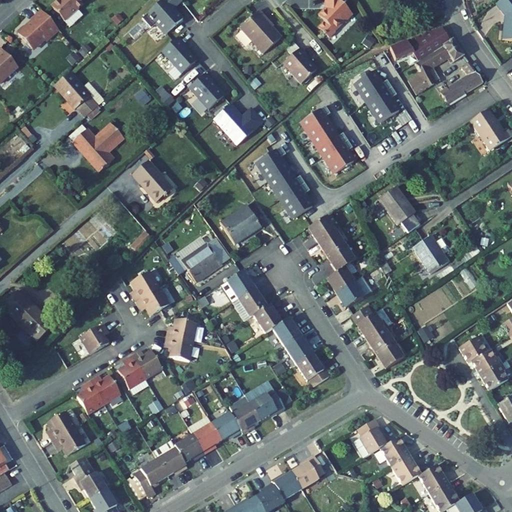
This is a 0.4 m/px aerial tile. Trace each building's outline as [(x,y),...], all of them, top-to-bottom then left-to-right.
[(83,6),(77,0),(59,0),(56,3),(51,8),(64,22),(78,10),(83,6)] [(183,4),(179,0),(166,0),(143,21),(152,31),(156,26),(166,37),(184,21),(174,11),(183,4)] [(340,3),(340,0),(326,0),(327,10),(319,18),(325,23),(319,29),(329,39),(335,33),(333,31),(343,21),(345,23),(353,16),(340,3)] [(418,0),(425,16),(434,12),(429,0),(418,0)] [(511,0),(497,10),(506,23),(502,46),(511,47),(511,0)] [(78,10),(64,22),(69,28),(83,16),(78,10)] [(59,32),(42,12),(31,21),(33,24),(28,27),(18,35),(29,48),(35,49),(44,41),(48,42),(59,32)] [(282,40),(260,12),(240,30),(263,56),(282,40)] [(407,42),(389,50),(395,62),(413,55),(417,63),(449,43),(441,30),(407,42)] [(186,48),(178,39),(162,53),(182,75),(197,62),(185,49),(186,48)] [(453,64),(463,58),(452,41),(449,43),(417,63),(414,65),(420,75),(408,82),(418,99),(436,87),(426,71),(449,57),(453,64)] [(0,84),(18,69),(0,49),(0,84)] [(306,58),(300,50),(283,65),(301,86),(317,72),(311,65),(308,65),(304,60),(306,58)] [(441,95),(449,108),(466,97),(465,95),(483,84),(468,64),(461,68),(465,73),(468,77),(448,90),(441,95)] [(372,72),(353,85),(380,124),(398,112),(390,99),(395,96),(390,89),(385,81),(380,85),(372,72)] [(75,111),(76,110),(84,119),(104,102),(88,83),(83,88),(69,73),(54,87),(75,111)] [(465,73),(452,81),(443,83),(448,90),(468,77),(465,73)] [(204,75),(189,89),(208,111),(224,97),(204,75)] [(230,106),(213,121),(236,147),(262,124),(250,110),(241,118),(230,106)] [(324,107),(300,123),(334,175),(353,162),(346,152),(351,149),(347,142),(342,134),(336,138),(324,119),(329,115),(324,107)] [(503,133),(488,110),(469,122),(490,152),(511,138),(507,131),(503,133)] [(117,123),(113,127),(122,138),(127,134),(117,123)] [(111,124),(95,139),(87,130),(85,132),(73,142),(72,143),(78,149),(79,148),(84,153),(82,155),(99,173),(114,160),(108,154),(124,139),(122,138),(113,127),(111,124)] [(83,130),(72,140),(73,142),(85,132),(83,130)] [(441,150),(448,146),(444,141),(438,145),(441,150)] [(285,156),(280,148),(256,164),(294,220),(312,208),(304,196),(309,192),(299,178),(294,181),(280,160),(285,156)] [(144,153),(151,161),(154,158),(148,150),(144,153)] [(132,176),(156,204),(172,190),(147,163),(132,176)] [(415,214),(396,188),(378,201),(397,227),(401,224),(408,234),(415,229),(407,219),(415,214)] [(234,246),(261,229),(246,206),(220,224),(234,246)] [(79,228),(88,237),(86,239),(94,248),(111,232),(94,214),(79,228)] [(307,230),(317,244),(338,231),(333,225),(331,226),(326,218),(307,230)] [(144,231),(130,248),(138,255),(152,240),(144,231)] [(317,244),(327,259),(345,248),(339,239),(342,237),(338,231),(317,244)] [(413,249),(430,276),(448,264),(431,237),(413,249)] [(485,246),(480,237),(475,239),(481,249),(485,246)] [(216,238),(207,244),(222,266),(231,260),(216,238)] [(196,285),(222,266),(207,244),(181,262),(176,256),(168,262),(178,277),(187,271),(196,285)] [(350,265),(357,261),(353,254),(350,256),(345,248),(327,259),(336,274),(350,265)] [(335,295),(356,282),(352,276),(356,273),(350,265),(336,274),(326,280),(335,295)] [(460,273),(472,291),(478,286),(467,268),(460,273)] [(226,283),(238,301),(257,289),(252,280),(249,282),(243,272),(226,283)] [(136,304),(160,290),(149,273),(130,285),(136,295),(132,298),(136,304)] [(356,282),(335,295),(345,310),(371,293),(361,279),(356,282)] [(174,300),(166,288),(162,291),(170,303),(174,300)] [(238,301),(250,319),(253,317),(266,309),(260,299),(263,297),(257,289),(238,301)] [(170,306),(160,290),(136,304),(140,309),(143,307),(150,318),(170,306)] [(7,314),(37,343),(51,327),(38,315),(40,313),(23,297),(22,298),(16,292),(0,309),(0,312),(4,317),(7,314)] [(253,317),(265,335),(272,331),(288,320),(282,311),(275,316),(269,307),(266,309),(253,317)] [(351,318),(366,341),(387,328),(392,324),(383,311),(373,317),(366,308),(351,318)] [(506,331),(511,327),(511,318),(502,325),(506,331)] [(166,338),(193,344),(197,325),(175,320),(171,333),(167,331),(166,338)] [(272,331),(284,349),(303,336),(297,328),(295,329),(288,320),(272,331)] [(90,357),(109,344),(102,334),(107,331),(103,325),(79,340),(90,357)] [(366,341),(376,356),(394,344),(388,336),(391,334),(387,328),(366,341)] [(284,349),(296,367),(312,356),(306,346),(308,345),(303,336),(284,349)] [(468,365),(471,363),(487,353),(482,345),(484,344),(480,337),(459,350),(468,365)] [(167,359),(190,363),(193,344),(166,338),(165,345),(170,346),(167,359)] [(394,344),(376,356),(385,371),(406,358),(401,351),(399,353),(394,344)] [(228,350),(231,356),(237,352),(233,346),(228,350)] [(132,357),(146,381),(163,371),(151,352),(140,358),(137,353),(132,357)] [(471,363),(480,378),(501,366),(497,358),(495,360),(490,352),(487,353),(471,363)] [(296,367),(306,383),(309,382),(313,389),(330,378),(325,370),(323,372),(312,356),(296,367)] [(129,391),(146,381),(132,357),(126,361),(128,365),(118,371),(129,391)] [(489,393),(508,382),(503,373),(505,372),(501,366),(480,378),(489,393)] [(121,396),(110,376),(98,383),(95,379),(90,382),(104,406),(121,396)] [(186,396),(197,389),(191,380),(180,387),(186,396)] [(268,381),(261,386),(267,395),(267,397),(275,392),(268,381)] [(87,417),(104,406),(90,382),(84,386),(86,390),(76,397),(87,417)] [(244,396),(245,398),(250,405),(267,395),(261,386),(244,396)] [(260,422),(277,412),(278,414),(285,410),(275,392),(267,397),(267,395),(250,405),(260,422)] [(508,425),(511,423),(511,397),(497,407),(508,425)] [(227,409),(230,414),(231,416),(250,405),(245,398),(227,409)] [(186,409),(193,405),(190,399),(183,404),(186,409)] [(158,401),(149,407),(154,416),(163,410),(158,401)] [(260,422),(250,405),(231,416),(241,433),(243,436),(252,430),(251,428),(260,422)] [(174,407),(166,411),(168,417),(176,414),(174,407)] [(143,421),(153,415),(149,409),(139,415),(143,421)] [(52,444),(76,429),(66,413),(46,425),(53,435),(49,438),(52,444)] [(221,442),(231,437),(232,439),(241,433),(231,416),(230,414),(211,425),(221,442)] [(118,424),(123,431),(129,427),(124,420),(118,424)] [(147,432),(157,426),(153,421),(143,427),(147,432)] [(353,443),(363,460),(379,450),(386,446),(376,430),(379,428),(374,421),(357,431),(362,438),(353,443)] [(211,425),(193,436),(204,456),(214,450),(212,448),(221,442),(211,425)] [(66,458),(86,446),(76,429),(52,444),(56,449),(60,447),(66,458)] [(184,465),(194,459),(195,461),(204,456),(193,436),(174,447),(176,449),(184,465)] [(379,450),(390,468),(409,457),(398,439),(386,446),(379,450)] [(105,447),(107,451),(116,446),(113,441),(105,447)] [(152,453),(157,461),(167,478),(177,472),(178,475),(187,469),(184,465),(176,449),(174,447),(171,442),(152,453)] [(0,477),(5,474),(9,472),(5,465),(6,464),(0,453),(0,477)] [(125,466),(118,455),(112,459),(119,470),(125,466)] [(301,491),(319,481),(317,479),(324,474),(314,457),(306,461),(308,463),(291,474),(301,491)] [(421,476),(409,457),(390,468),(401,487),(418,477),(421,476)] [(151,488),(167,478),(157,461),(140,471),(141,472),(134,476),(134,477),(147,499),(148,500),(155,495),(151,488)] [(418,477),(429,496),(448,484),(437,466),(421,476),(418,477)] [(106,490),(96,474),(94,475),(90,468),(73,478),(78,486),(80,485),(89,501),(106,490)] [(0,477),(0,493),(12,486),(5,474),(0,477)] [(271,483),(272,485),(283,502),(286,500),(301,491),(291,474),(282,479),(281,477),(271,483)] [(147,499),(134,477),(126,482),(139,504),(147,499)] [(459,503),(448,484),(429,496),(438,511),(443,511),(446,510),(459,503)] [(265,493),(255,498),(263,511),(271,511),(284,504),(283,502),(272,485),(264,490),(265,493)] [(116,511),(114,509),(117,507),(106,490),(89,501),(96,511),(116,511)] [(485,511),(484,510),(481,511),(471,495),(459,503),(446,510),(446,511),(485,511)] [(263,511),(255,498),(246,504),(245,502),(235,507),(238,511),(263,511)] [(291,511),(292,511),(286,500),(283,502),(284,504),(289,511),(291,511)]
